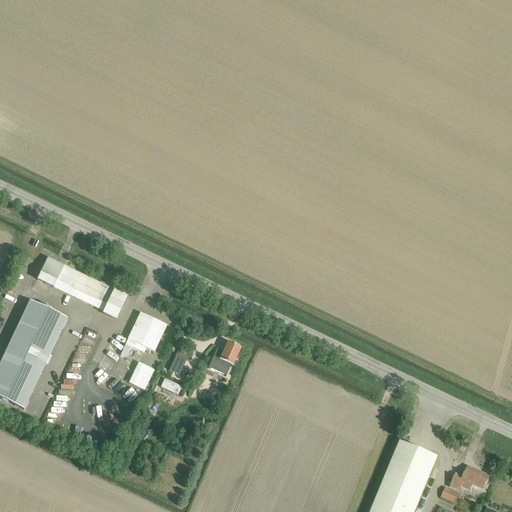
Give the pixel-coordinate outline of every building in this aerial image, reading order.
[(117,319),(127,297),(47,259),(37,281),(117,319)] [(0,366),(0,399),(25,411),(66,319),(29,302),(0,366)] [(140,315),(128,341),(120,356),(126,359),(131,348),(144,354),(146,350),(154,353),(166,327),(140,315)] [(231,366),(233,367),(241,349),(227,343),(222,354),(217,351),(217,350),(208,370),(209,369),(225,377),(225,378),(231,366)] [(168,371),(179,376),(187,360),(176,355),(168,371)] [(137,388),(147,368),(139,364),(129,384),(137,388)] [(165,380),(161,388),(178,396),(182,388),(165,380)] [(400,443),(370,511),(415,511),(438,459),(400,443)] [(456,475),(451,488),(459,491),(461,487),(470,492),(473,486),(484,490),(489,477),(482,474),(481,476),(467,470),(464,478),(456,475)] [(441,499),(457,505),(461,496),(445,489),(441,499)]
